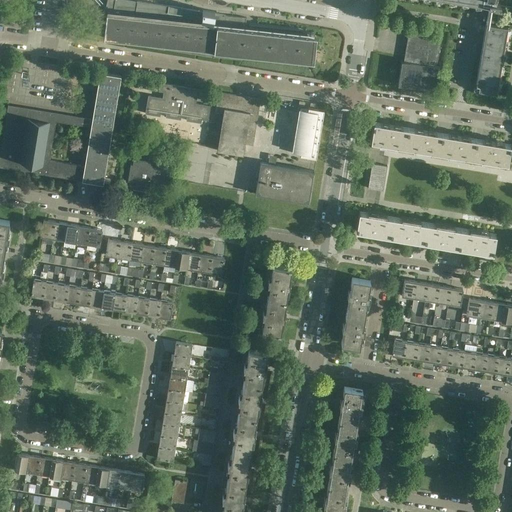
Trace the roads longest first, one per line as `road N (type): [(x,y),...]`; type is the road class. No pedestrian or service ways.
road 1 (residential): [(324,247),(0,191)]
road 2 (residential): [(47,45),(349,96)]
road 3 (residential): [(36,317),(19,435),(134,452)]
road 4 (residential): [(134,452),(152,338),(36,317)]
road 5 (residential): [(396,375),(379,483),(387,496),(479,511)]
road 6 (residential): [(511,279),(324,247)]
road 7 (tertiary): [(324,247),(349,96)]
road 8 (tertiary): [(281,511),(305,360)]
